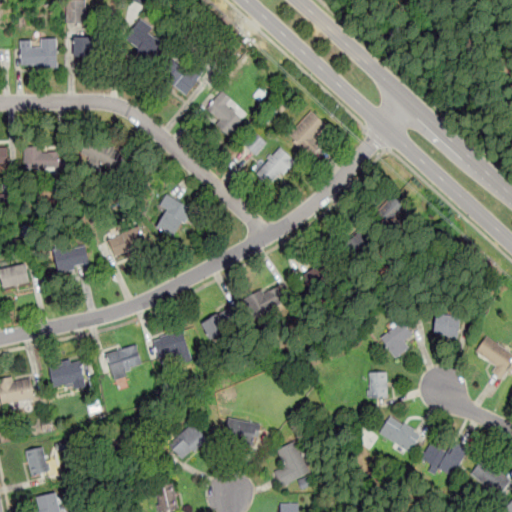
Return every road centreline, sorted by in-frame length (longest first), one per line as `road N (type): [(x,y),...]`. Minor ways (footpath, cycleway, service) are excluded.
road 1 (residential): [(0,337),(143,301),(265,238),(333,186),(410,99)]
road 2 (primary): [(246,0),(511,239)]
road 3 (residential): [(0,102),(95,101),(130,110),(265,238)]
road 4 (primary): [(511,191),(302,0)]
